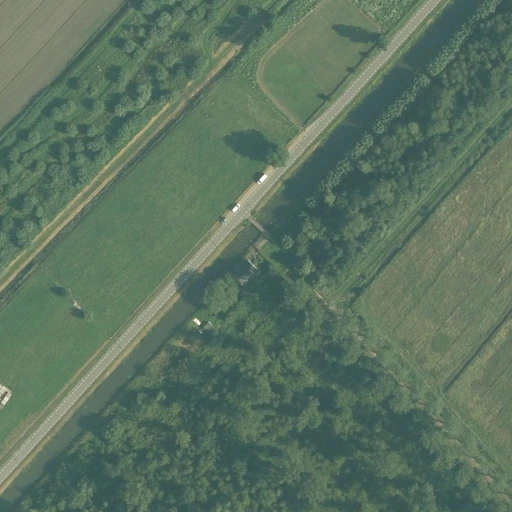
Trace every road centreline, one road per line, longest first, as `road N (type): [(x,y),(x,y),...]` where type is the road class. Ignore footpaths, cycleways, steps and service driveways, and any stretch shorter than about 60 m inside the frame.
road 1 (unclassified): [(0,478),(243,212)]
road 2 (unclassified): [(432,0),(243,212)]
road 3 (track): [(511,502),(333,304)]
